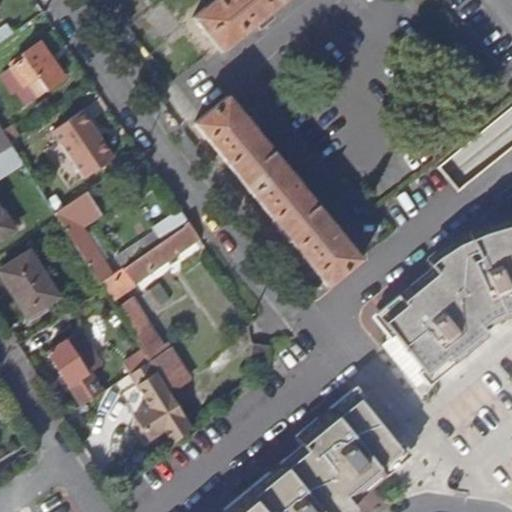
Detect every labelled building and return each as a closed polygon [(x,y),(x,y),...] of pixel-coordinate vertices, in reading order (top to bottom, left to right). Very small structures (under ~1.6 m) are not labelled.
[(216,0),(194,19),(222,54),(287,0),(216,0)] [(0,29),(0,43),(14,33),(7,25),(0,29)] [(46,90),(64,77),(40,42),(22,54),(23,57),(11,66),(24,85),(37,76),(46,90)] [(328,287),(361,259),(293,176),(228,98),(195,124),(244,184),(310,265),(328,287)] [(114,157),(81,111),(52,131),(85,177),(114,157)] [(0,152),(12,145),(10,142),(0,125),(0,152)] [(12,145),(0,152),(0,176),(21,159),(12,145)] [(99,283),(112,274),(83,226),(102,213),(87,191),(55,213),(58,217),(64,227),(99,283)] [(0,237),(14,228),(0,205),(0,237)] [(188,222),(179,209),(154,227),(157,231),(116,258),(122,267),(188,222)] [(199,238),(188,222),(122,267),(112,274),(99,283),(103,289),(110,300),(126,289),(199,238)] [(454,243),(434,253),(423,263),(429,271),(431,274),(376,319),(423,376),(476,333),(480,330),(475,326),(484,318),(496,312),(510,306),(511,305),(511,222),(478,232),(454,243)] [(0,278),(24,317),(56,297),(26,252),(0,269),(0,278)] [(110,300),(115,308),(131,298),(126,289),(110,300)] [(115,308),(146,357),(162,347),(131,298),(115,308)] [(82,406),(102,393),(89,372),(102,364),(80,330),(47,352),(82,406)] [(271,343),(252,341),(250,359),(268,362),(271,343)] [(156,372),(168,392),(190,377),(168,343),(162,347),(146,357),(149,362),(156,372)] [(156,372),(149,362),(133,373),(139,383),(156,372)] [(179,439),(191,428),(184,417),(168,392),(156,372),(139,383),(136,384),(150,406),(134,416),(136,419),(135,423),(143,436),(147,437),(149,440),(165,430),(170,426),(178,439),(179,439)] [(347,511),(343,505),(380,475),(400,460),(351,398),(295,444),(301,453),(227,511),(347,511)] [(191,428),(200,420),(194,411),(184,417),(191,428)] [(173,444),(178,439),(170,426),(165,430),(173,444)]
